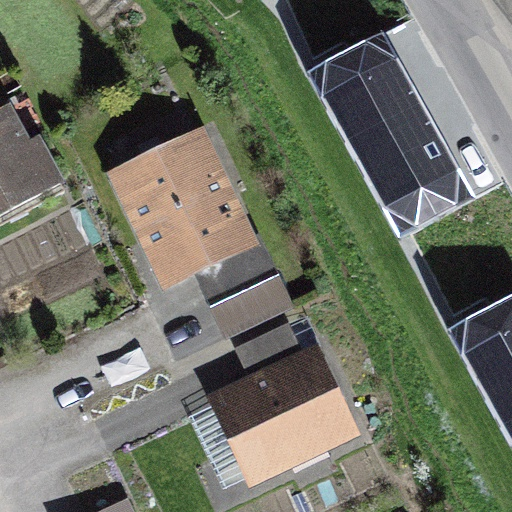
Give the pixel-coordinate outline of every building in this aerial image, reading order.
[(383,35),(307,77),(399,242),(475,200),(383,35)] [(0,115),(0,212),(58,181),(38,143),(26,149),(6,112),(0,115)] [(245,242),(198,142),(121,178),(168,278),(245,242)] [(511,298),(447,334),(511,450),(511,298)] [(347,432),(312,358),(219,402),(254,476),(347,432)]
